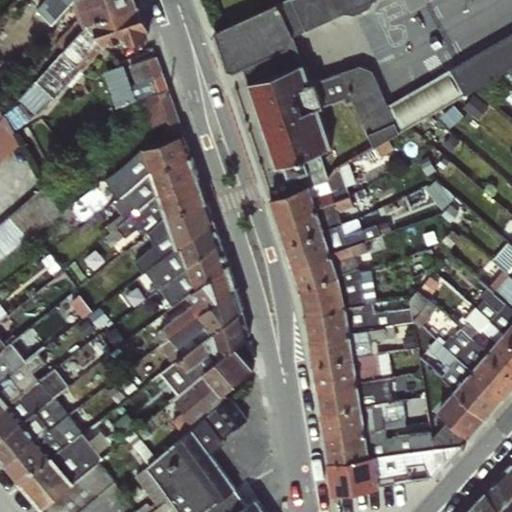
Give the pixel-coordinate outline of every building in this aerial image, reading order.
[(44,0),(36,9),(52,21),(73,2),(74,0),(44,0)] [(74,0),(73,2),(80,23),(139,6),(136,0),(74,0)] [(139,6),(80,23),(82,29),(37,83),(39,85),(9,112),(19,128),(40,113),(55,95),(58,97),(74,58),(98,31),(103,46),(123,39),(125,44),(150,36),(139,6)] [(166,123),(168,135),(184,132),(168,53),(137,59),(151,126),(166,123)] [(107,68),(120,105),(142,97),(129,60),(107,68)] [(184,405),(192,417),(202,414),(267,366),(247,341),(255,335),(199,122),(182,135),(159,141),(103,183),(122,208),(128,231),(129,233),(154,226),(158,243),(141,257),(175,302),(205,294),(169,321),(186,344),(202,332),(225,326),(166,370),(179,387),(184,405)] [(278,221),(351,195),(348,184),(353,184),(356,180),(352,169),(343,171),(339,163),(330,178),(270,198),(278,221)] [(0,260),(62,213),(46,184),(0,221),(0,260)] [(285,243),(343,221),(340,212),(354,205),(351,195),(278,221),(285,243)] [(292,264),(365,238),(382,232),(377,223),(347,232),(343,221),(285,243),(292,264)] [(365,238),(292,264),(300,289),(341,276),(358,270),(354,255),(370,249),(365,238)] [(305,313),(378,301),(371,267),(360,269),(361,275),(342,281),(341,276),(300,289),(305,313)] [(511,274),(510,273),(502,281),(487,269),(479,279),(488,288),(511,306),(511,274)] [(511,306),(488,288),(476,302),(511,336),(511,306)] [(0,320),(10,312),(0,300),(0,320)] [(378,301),(305,313),(309,337),(387,324),(384,313),(380,314),(378,301)] [(511,336),(476,302),(465,314),(468,316),(459,326),(511,371),(511,336)] [(387,324),(309,337),(313,363),(373,353),(380,352),(377,339),(395,337),(395,327),(393,324),(387,324)] [(511,384),(511,371),(459,326),(443,341),(503,396),(511,384)] [(503,396),(443,341),(437,336),(427,347),(435,355),(428,366),(455,387),(487,413),(503,396)] [(6,344),(0,349),(0,380),(27,359),(11,341),(6,344)] [(27,359),(0,380),(0,410),(49,372),(44,364),(55,353),(47,343),(27,359)] [(373,353),(313,363),(317,385),(388,377),(393,377),(392,364),(375,366),(373,353)] [(0,437),(63,390),(49,372),(0,410),(0,437)] [(388,377),(317,385),(321,409),(393,398),(388,377)] [(487,413),(455,387),(437,407),(451,418),(470,432),(487,413)] [(63,390),(0,437),(0,456),(5,463),(60,418),(56,411),(71,400),(63,390)] [(393,398),(321,409),(326,436),(394,427),(407,424),(403,398),(393,398)] [(60,418),(5,463),(20,480),(83,431),(76,419),(85,411),(80,405),(60,418)] [(275,511),(264,494),(253,501),(217,446),(240,431),(225,408),(137,467),(162,504),(150,511),(143,511),(140,506),(131,511),(275,511)] [(394,427),(326,436),(330,460),(460,444),(470,432),(451,418),(433,436),(422,437),(419,432),(397,434),(394,427)] [(43,508),(101,460),(109,451),(99,439),(95,442),(85,430),(83,431),(20,480),(43,508)] [(460,444),(330,460),(335,491),(380,485),(379,478),(407,475),(410,465),(423,463),(430,478),(460,444)] [(101,460),(43,508),(46,511),(78,511),(114,481),(101,460)] [(511,460),(502,471),(511,481),(511,460)] [(511,511),(511,481),(502,471),(487,488),(506,511),(511,511)] [(506,511),(487,488),(468,509),(470,511),(506,511)]
